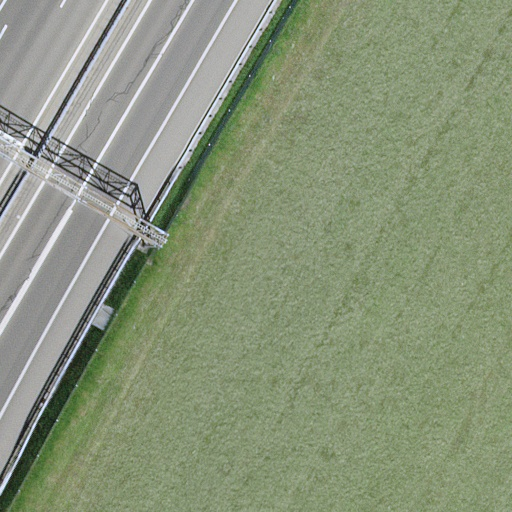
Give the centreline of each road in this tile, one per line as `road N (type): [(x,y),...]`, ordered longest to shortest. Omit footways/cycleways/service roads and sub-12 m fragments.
road 1 (motorway): [(0,366),(212,0)]
road 2 (motorway): [(71,0),(0,125)]
